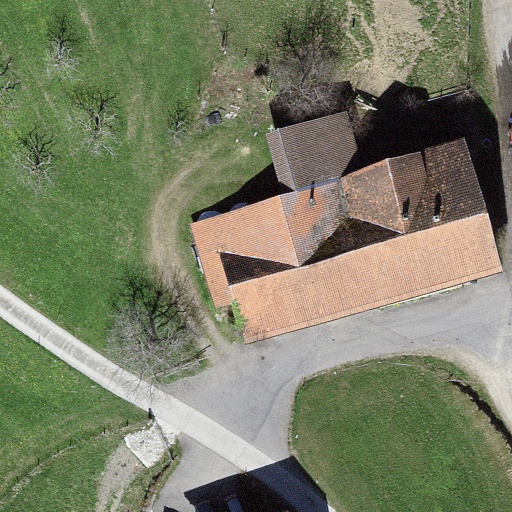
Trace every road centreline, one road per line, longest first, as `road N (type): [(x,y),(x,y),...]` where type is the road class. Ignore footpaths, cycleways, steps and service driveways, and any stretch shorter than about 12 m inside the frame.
road 1 (track): [(503,0),(507,303),(317,348),(208,426)]
road 2 (unclassified): [(0,299),(208,426),(296,511)]
